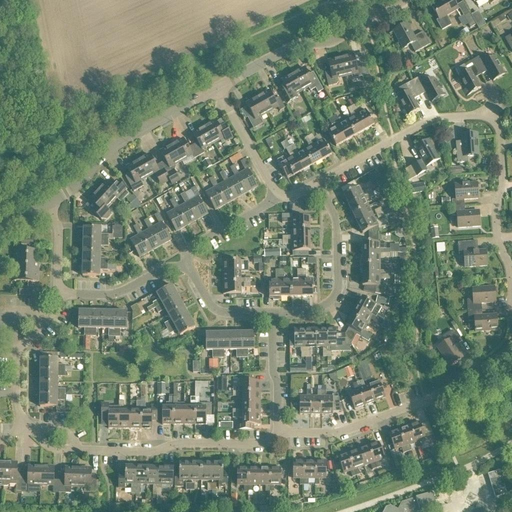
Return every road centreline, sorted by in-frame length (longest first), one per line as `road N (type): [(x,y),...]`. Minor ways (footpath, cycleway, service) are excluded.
road 1 (residential): [(31,430),(58,450),(155,453),(174,444),(260,444),(279,432)]
road 2 (residential): [(279,432),(341,431),(426,401),(511,341)]
road 3 (residential): [(216,87),(297,44),(337,39),(405,0)]
road 4 (residential): [(46,204),(117,145),(216,87)]
road 5 (residential): [(511,299),(496,238),(501,147),(487,111)]
road 6 (residential): [(487,111),(412,129),(317,183)]
road 7 (residential): [(272,313),(321,308),(337,288),(333,213),(317,183)]
road 8 (residential): [(25,424),(17,408),(18,354),(55,313),(59,295)]
road 9 (residential): [(189,268),(166,268),(114,294),(59,295)]
road 10 (residential): [(277,199),(216,87)]
road 11 (residential): [(189,268),(188,251),(277,199)]
